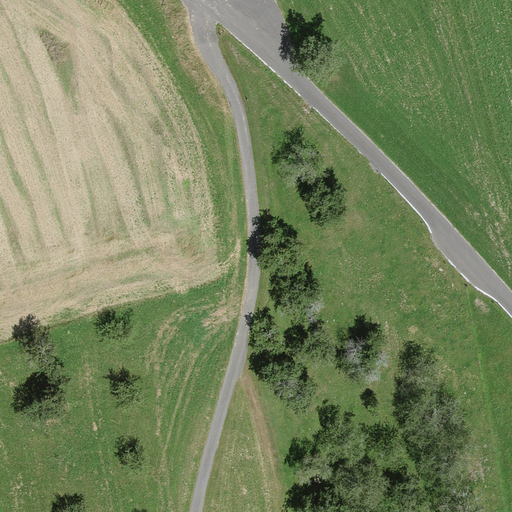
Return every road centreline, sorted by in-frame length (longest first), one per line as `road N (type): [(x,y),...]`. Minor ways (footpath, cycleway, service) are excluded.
road 1 (track): [(190,511),(234,354),(253,231),(238,117),(201,43),(202,0)]
road 2 (unclassified): [(511,304),(393,171),(202,0)]
